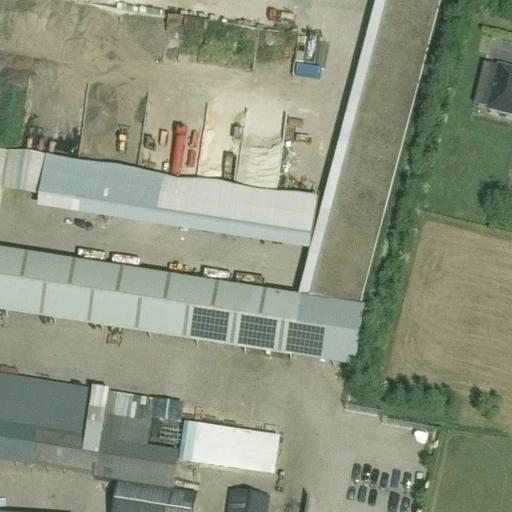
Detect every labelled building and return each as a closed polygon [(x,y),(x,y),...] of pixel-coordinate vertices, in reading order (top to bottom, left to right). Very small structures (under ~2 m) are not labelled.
[(359,312),(442,0),(375,0),(309,254),(296,303),(300,304),(359,312)] [(234,45),(234,32),(220,31),(219,44),(234,45)] [(303,73),(306,66),(284,55),(280,62),(303,73)] [(485,67),(475,107),(489,111),(489,112),(511,117),(511,72),(499,69),(499,70),(485,67)] [(489,149),(485,169),(495,171),(499,151),(489,149)] [(0,155),(0,318),(225,353),(291,363),(300,304),(296,303),(234,294),(0,257),(0,206),(2,196),(40,202),(39,213),(309,254),(317,204),(0,155)] [(465,268),(508,279),(511,262),(511,247),(473,238),(465,268)] [(359,312),(300,304),(291,363),(356,372),(365,313),(359,312)] [(0,511),(0,466),(92,481),(117,485),(117,486),(172,494),(179,456),(147,451),(152,423),(155,404),(106,396),(0,379),(0,511)] [(199,468),(243,475),(246,454),(203,447),(199,468)] [(117,486),(113,511),(193,511),(196,498),(172,494),(117,486)] [(232,495),(229,511),(267,511),(269,501),(232,495)]
